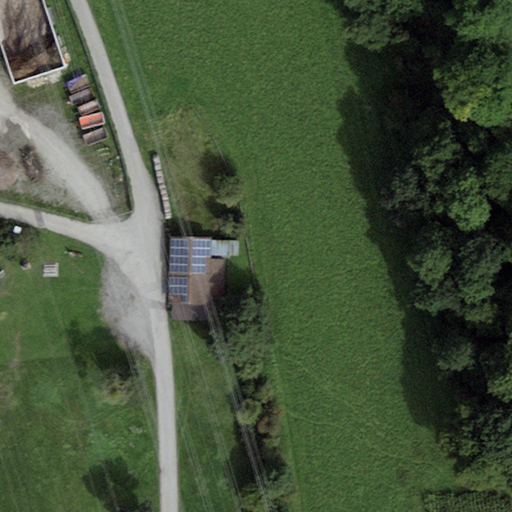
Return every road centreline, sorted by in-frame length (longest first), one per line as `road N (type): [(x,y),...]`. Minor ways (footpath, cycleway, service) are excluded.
road 1 (track): [(74,0),(150,201),(156,255)]
road 2 (track): [(156,255),(169,363),(171,511)]
road 3 (track): [(0,215),(156,255)]
